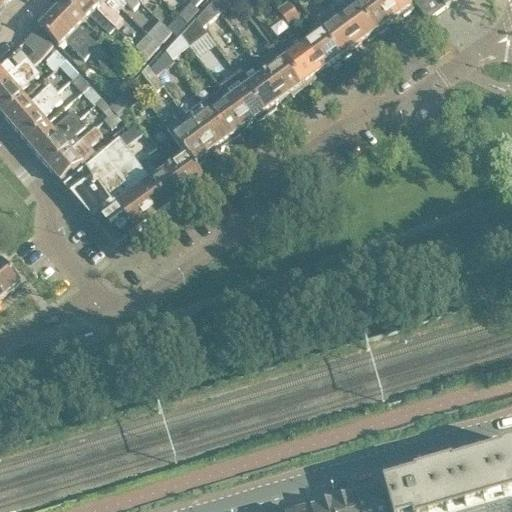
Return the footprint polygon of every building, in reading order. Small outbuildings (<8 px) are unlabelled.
[(109,37),(116,30),(85,0),(67,0),(64,4),(85,24),(90,19),(109,37)] [(109,0),(85,0),(116,30),(122,23),(116,16),(121,11),(109,0)] [(134,12),(141,5),(136,0),(109,0),(121,11),(127,5),(134,12)] [(186,0),(191,5),(195,9),(203,0),(186,0)] [(216,0),(212,5),(220,16),(235,0),(216,0)] [(350,0),(357,9),(378,37),(387,30),(386,28),(394,22),(378,0),(350,0)] [(378,0),(394,22),(402,16),(404,18),(414,11),(405,0),(378,0)] [(411,0),(428,22),(446,10),(459,0),(411,0)] [(288,3),(278,11),(290,28),(300,20),(288,3)] [(79,30),(85,24),(64,4),(52,17),(92,55),(102,65),(108,58),(98,49),(79,30)] [(199,13),(195,9),(191,5),(178,18),(187,26),(199,13)] [(212,5),(196,22),(203,31),(220,16),(212,5)] [(312,22),(322,35),(342,63),(352,56),(350,54),(359,47),(340,22),(331,9),(312,22)] [(357,9),(340,22),(359,47),(366,42),(368,44),(378,37),(357,9)] [(84,63),(92,55),(52,17),(39,30),(59,50),(63,46),(83,64),(84,63)] [(176,38),(187,26),(178,18),(167,30),(172,34),(176,38)] [(196,22),(181,38),(189,48),(206,35),(203,31),(196,22)] [(172,34),(167,30),(160,23),(147,36),(159,48),(172,34)] [(0,70),(0,97),(33,69),(42,61),(53,50),(36,33),(25,45),(33,53),(15,71),(7,63),(0,70)] [(323,73),(304,47),(295,35),(276,48),(286,61),(283,63),(303,91),(316,82),(314,80),(323,73)] [(322,35),(304,47),(323,73),(331,68),(332,70),(342,63),(322,35)] [(159,48),(147,36),(135,49),(148,61),(159,48)] [(181,38),(167,54),(171,61),(189,48),(181,38)] [(148,61),(135,49),(123,61),(136,74),(148,61)] [(55,52),(46,62),(57,72),(60,70),(66,64),(55,52)] [(175,65),(171,61),(167,54),(151,72),(156,79),(175,65)] [(303,91),(283,63),(276,54),(258,67),(283,102),(291,96),(293,98),(303,91)] [(236,75),(252,97),(267,117),(276,111),(275,108),(283,102),(258,67),(254,62),(236,75)] [(78,77),(66,64),(60,70),(72,82),(78,77)] [(163,88),(156,79),(151,72),(148,68),(141,76),(155,94),(163,88)] [(33,69),(0,97),(0,115),(3,119),(25,100),(20,94),(40,77),(33,69)] [(267,117),(252,97),(236,75),(218,88),(220,91),(248,128),(256,122),(257,125),(267,117)] [(78,77),(72,82),(70,84),(82,97),(90,90),(78,77)] [(112,101),(124,87),(117,80),(104,93),(112,101)] [(15,132),(55,97),(56,96),(50,89),(30,106),(25,100),(3,119),(15,132)] [(101,102),(90,90),(82,97),(93,109),(101,102)] [(203,104),(211,115),(232,143),(241,137),(239,134),(248,128),(220,91),(203,104)] [(55,97),(15,132),(26,145),(48,126),(43,121),(63,104),(56,96),(55,97)] [(124,96),(110,110),(113,114),(117,118),(132,104),(124,96)] [(102,102),(95,107),(106,120),(113,114),(110,110),(102,102)] [(185,117),(193,128),(212,154),(220,148),(222,150),(232,143),(211,115),(203,104),(185,117)] [(203,160),(212,154),(193,128),(185,117),(180,111),(172,118),(176,123),(166,130),(174,141),(186,158),(196,169),(205,162),(203,160)] [(106,120),(105,121),(113,131),(122,123),(118,120),(117,118),(113,114),(106,120)] [(53,132),(48,126),(26,145),(37,158),(79,122),(72,115),(53,132)] [(79,122),(37,158),(49,171),(79,144),(75,139),(86,130),(79,122)] [(121,143),(128,152),(146,139),(138,129),(121,143)] [(79,144),(49,171),(61,185),(83,166),(95,156),(90,150),(103,138),(95,130),(79,144)] [(135,234),(169,209),(150,184),(143,174),(128,152),(121,143),(119,140),(86,168),(101,189),(135,234)] [(165,145),(155,152),(187,196),(206,183),(205,182),(196,169),(186,158),(178,164),(165,145)] [(155,152),(147,158),(161,176),(151,184),(169,209),(187,196),(155,152)] [(86,168),(63,188),(115,248),(135,234),(101,189),(86,168)] [(0,264),(0,294),(4,299),(21,285),(2,263),(0,264)] [(511,452),(414,481),(404,484),(384,490),(390,511),(478,511),(511,502),(511,452)] [(386,511),(380,491),(355,499),(359,511),(386,511)] [(359,511),(355,499),(334,505),(335,511),(359,511)]
